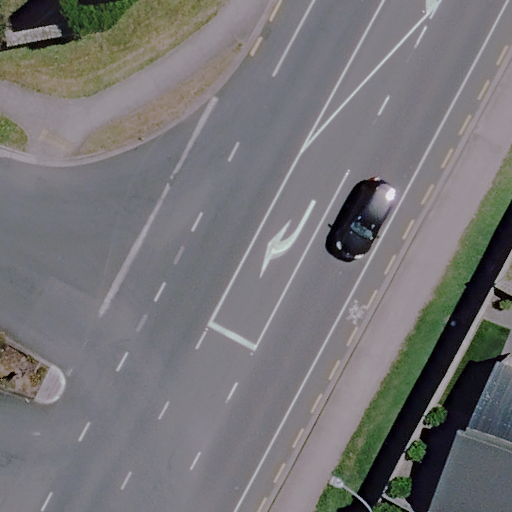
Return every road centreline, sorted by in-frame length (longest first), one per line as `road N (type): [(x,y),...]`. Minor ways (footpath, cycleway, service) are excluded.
road 1 (secondary): [(198,337),(309,144),(416,0)]
road 2 (tertiary): [(0,239),(198,337)]
road 3 (secondary): [(109,502),(198,337)]
road 4 (tertiary): [(109,502),(0,444)]
